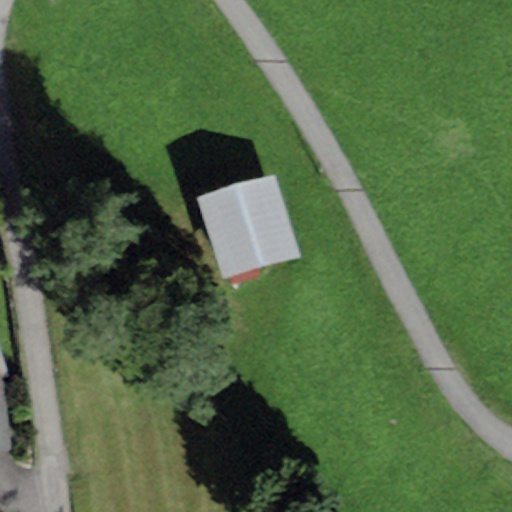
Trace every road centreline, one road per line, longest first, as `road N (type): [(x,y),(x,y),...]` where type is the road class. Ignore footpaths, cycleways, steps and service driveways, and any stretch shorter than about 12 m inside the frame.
road 1 (residential): [(511,444),(473,415),(444,377),(292,97),(224,0)]
road 2 (residential): [(0,200),(55,511)]
